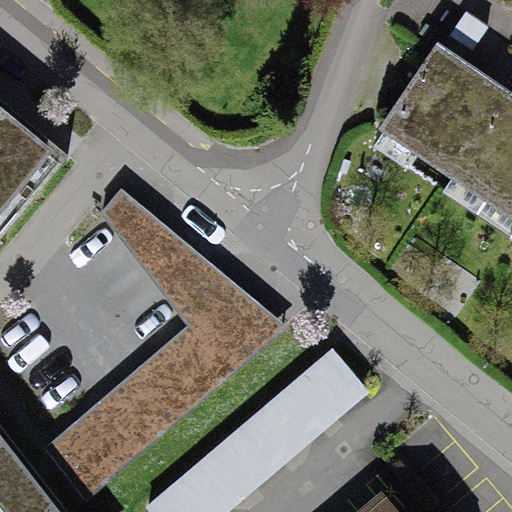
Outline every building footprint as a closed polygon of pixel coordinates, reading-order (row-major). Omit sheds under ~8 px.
[(511,100),(472,74),(439,51),(390,121),(511,203),(511,100)] [(0,97),(0,244),(71,153),(0,97)] [(124,197),(103,220),(195,327),(52,450),(79,496),(285,327),(124,197)] [(314,365),(136,511),(230,511),(353,411),(314,365)] [(64,511),(43,484),(0,429),(0,511),(64,511)] [(385,511),(366,488),(336,511),(385,511)]
